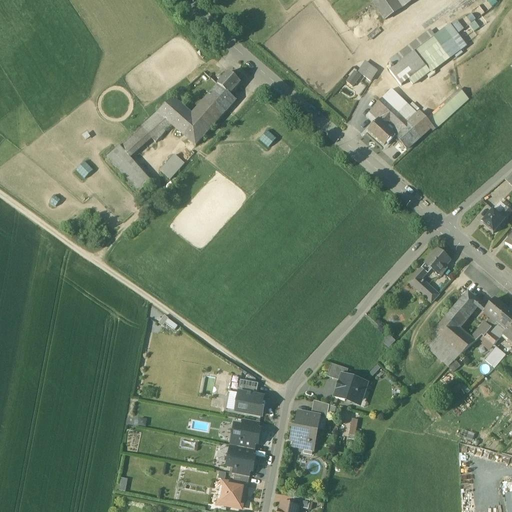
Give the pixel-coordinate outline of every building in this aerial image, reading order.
[(371,0),(386,21),(415,0),(371,0)] [(449,27),(434,38),(442,47),(449,41),(456,36),(449,27)] [(430,33),(397,58),(401,63),(415,53),(434,38),(430,33)] [(456,36),(449,41),(458,52),(465,47),(456,36)] [(434,38),(415,53),(426,68),(430,73),(450,58),(442,47),(434,38)] [(449,41),(442,47),(450,58),(458,52),(449,41)] [(401,63),(390,72),(401,87),(426,68),(415,53),(401,63)] [(372,67),(364,78),(370,82),(377,72),(372,67)] [(230,74),(218,86),(230,96),(241,84),(230,74)] [(230,96),(218,86),(202,104),(220,120),(237,102),(230,96)] [(418,116),(392,90),(370,113),(378,121),(379,121),(395,136),(395,137),(407,150),(430,129),(433,132),(436,130),(427,120),(421,114),(418,116)] [(460,91),(427,120),(436,130),(469,100),(460,91)] [(183,92),(173,100),(180,106),(188,98),(183,92)] [(180,106),(173,100),(142,128),(152,140),(156,144),(172,125),(178,131),(192,116),(180,106)] [(220,120),(202,104),(192,116),(178,131),(196,147),(220,120)] [(395,136),(379,121),(378,121),(368,132),(385,147),(395,137),(395,136)] [(142,128),(120,148),(130,159),(152,140),(142,128)] [(130,159),(120,148),(108,158),(140,194),(152,183),(130,159)] [(175,156),(160,172),(170,181),(185,165),(175,156)] [(511,213),(507,209),(500,217),(505,222),(511,214),(511,213)] [(494,212),(482,225),(494,235),(506,222),(505,222),(500,217),(494,212)] [(438,251),(426,264),(438,275),(441,272),(443,274),(446,271),(443,269),(450,262),(444,256),(444,255),(439,251),(439,252),(438,251)] [(422,270),(416,276),(421,280),(427,274),(422,270)] [(438,296),(423,282),(416,290),(431,303),(438,296)] [(469,293),(447,319),(458,329),(478,307),(481,303),(469,293)] [(508,311),(495,300),(487,309),(484,312),(492,319),(497,323),(508,311)] [(487,309),(481,303),(478,307),(484,312),(487,309)] [(511,314),(508,311),(497,323),(507,332),(508,333),(511,327),(511,314)] [(164,328),(163,329),(172,335),(178,326),(165,316),(159,324),(164,328)] [(458,329),(447,319),(436,332),(462,355),(475,343),(471,340),(458,329)] [(492,319),(487,325),(492,329),(497,323),(492,319)] [(507,332),(497,323),(492,329),(489,332),(499,341),(504,335),(507,332)] [(487,325),(485,324),(471,340),(475,343),(482,337),(484,338),(489,332),(492,329),(487,325)] [(462,355),(436,332),(424,346),(448,367),(462,355)] [(499,341),(489,332),(484,338),(494,347),(499,341)] [(496,348),(485,361),(495,369),(506,356),(496,348)] [(348,371),(332,365),(327,378),(340,382),(342,376),(346,377),(348,371)] [(346,377),(342,376),(340,382),(335,398),(345,402),(346,399),(357,403),(360,402),(362,397),(360,394),(363,383),(346,377)] [(258,385),(241,381),(238,394),(240,395),(256,398),(258,385)] [(256,398),(240,395),(238,404),(240,405),(239,413),(261,417),(263,409),(261,408),(263,399),(256,398)] [(330,406),(314,402),(311,417),(319,418),(319,419),(327,421),(330,406)] [(311,417),(299,414),(296,428),(294,427),(291,442),(295,442),(294,448),(296,452),(301,452),(304,450),(305,444),(314,446),(319,419),(319,418),(311,417)] [(260,424),(243,421),(242,427),(259,431),(260,424)] [(242,427),(235,426),(232,440),(239,442),(256,445),(258,445),(261,431),(259,431),(242,427)] [(256,445),(239,442),(238,448),(255,451),(256,445)] [(255,451),(238,448),(236,455),(254,458),(255,451)] [(236,455),(230,453),(227,468),(234,469),(251,472),(253,473),(255,458),(254,458),(236,455)] [(251,472),(234,469),(232,476),(235,476),(249,479),(251,472)] [(249,479),(235,476),(234,482),(248,485),(249,479)] [(246,487),(225,483),(221,506),(242,510),(243,501),(244,501),(245,496),(244,496),(246,487)] [(310,501),(294,498),(292,507),(299,508),(299,509),(309,511),(310,501)]
